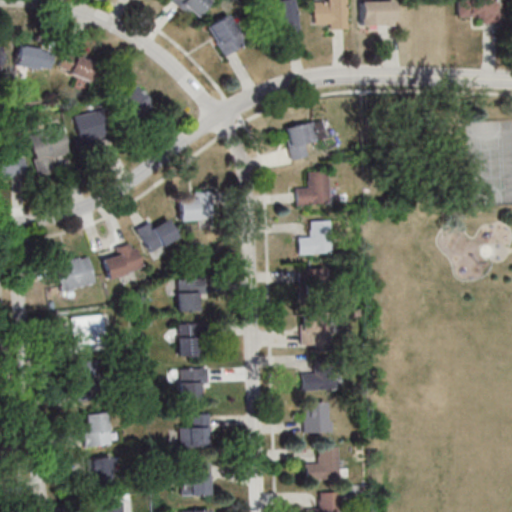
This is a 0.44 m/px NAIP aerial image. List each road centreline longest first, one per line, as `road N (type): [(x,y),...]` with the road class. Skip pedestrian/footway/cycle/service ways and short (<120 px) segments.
road 1 (residential): [(260,511),(250,205),(239,144),(223,117),(133,33),(91,13),(22,0)]
road 2 (residential): [(511,81),(313,80),(223,117),(129,188),(69,217),(0,224)]
road 3 (residential): [(41,511),(15,225)]
